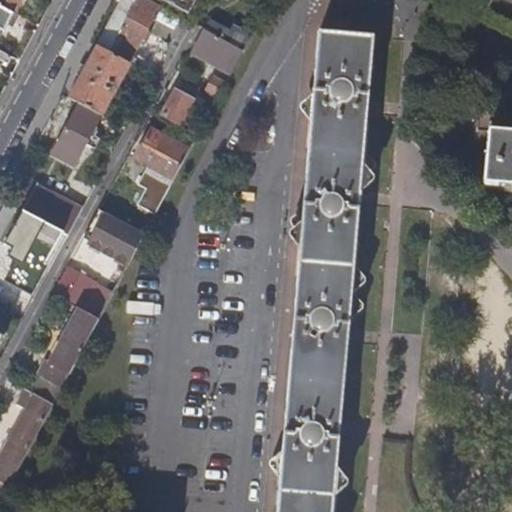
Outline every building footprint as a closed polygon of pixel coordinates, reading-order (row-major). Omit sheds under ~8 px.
[(0,0),(0,29),(5,31),(21,0),(0,0)] [(160,7),(147,0),(121,0),(96,47),(129,64),(160,7)] [(162,0),(189,14),(197,0),(162,0)] [(468,0),(488,10),(492,0),(468,0)] [(178,17),(165,10),(151,34),(164,41),(178,17)] [(251,35),(232,24),(223,41),(242,51),(251,35)] [(223,41),(204,31),(193,50),(232,71),(242,51),(223,41)] [(333,511),(374,37),(318,33),(277,511),(333,511)] [(129,64),(96,47),(85,67),(84,67),(78,78),(79,78),(68,99),(80,105),(100,116),(129,64)] [(13,58),(0,51),(0,62),(8,67),(13,58)] [(215,102),(225,83),(213,77),(206,91),(213,95),(211,99),(215,102)] [(175,92),(162,116),(179,125),(192,100),(175,92)] [(80,105),(68,99),(56,119),(68,126),(80,105)] [(80,105),(68,126),(53,153),(74,165),(100,116),(80,105)] [(180,134),(194,141),(201,128),(188,121),(180,134)] [(180,134),(176,132),(172,141),(151,129),(135,159),(148,166),(137,185),(146,190),(137,206),(154,215),(194,141),(180,134)] [(511,132),(489,131),(484,185),(511,187),(511,132)] [(24,178),(8,205),(21,212),(54,230),(67,236),(81,209),(24,178)] [(109,243),(133,256),(144,234),(98,210),(88,229),(96,233),(90,246),(104,253),(109,243)] [(48,241),(54,230),(21,212),(3,244),(22,254),(8,280),(31,292),(56,245),(48,241)] [(104,253),(128,265),(133,256),(109,243),(104,253)] [(79,309),(99,319),(114,291),(99,283),(92,296),(74,286),(81,274),(67,267),(52,295),(79,309)] [(32,393),(53,404),(99,319),(79,309),(50,362),(45,360),(37,376),(41,377),(32,393)] [(0,481),(9,486),(53,404),(32,393),(25,389),(16,405),(25,410),(0,456),(0,481)] [(0,502),(9,486),(0,481),(0,502)]
